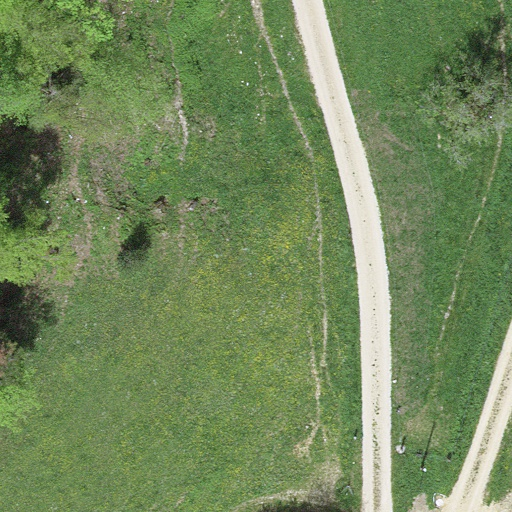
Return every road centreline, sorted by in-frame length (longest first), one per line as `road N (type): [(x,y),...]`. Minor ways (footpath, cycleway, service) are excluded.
road 1 (track): [(312,0),(363,190),(378,511)]
road 2 (track): [(511,341),(453,511)]
